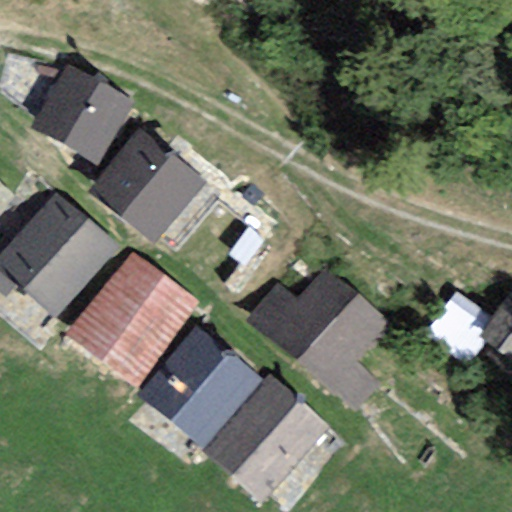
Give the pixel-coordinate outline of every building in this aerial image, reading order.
[(108,113),(52,77),(20,126),(76,162),(108,113)] [(192,186),(132,130),(79,188),(139,243),(192,186)] [(104,251),(46,195),(0,242),(0,290),(35,324),(104,251)] [(188,305),(128,254),(57,337),(116,388),(188,305)] [(291,303),(277,289),(246,323),(350,417),(375,390),(353,370),(388,331),(321,270),(291,303)] [(464,297),(433,340),(474,370),(505,326),(464,297)] [(511,306),(489,357),(511,367),(511,306)] [(200,457),(261,391),(195,325),(120,399),(186,465),(200,457)] [(322,433),(268,383),(261,391),(200,457),(254,506),(322,433)]
